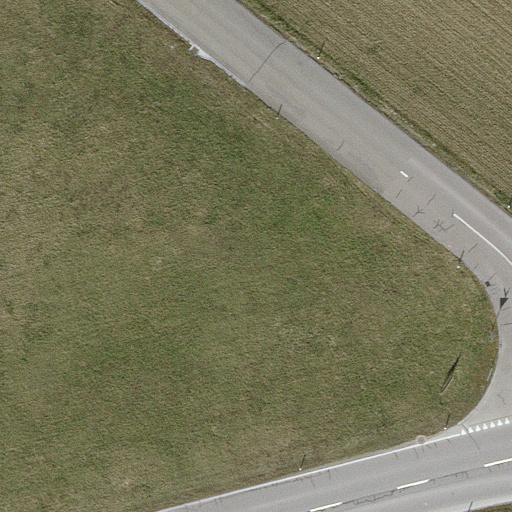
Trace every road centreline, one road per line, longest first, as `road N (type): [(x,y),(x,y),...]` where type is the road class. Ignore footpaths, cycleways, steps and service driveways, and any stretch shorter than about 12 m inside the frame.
road 1 (tertiary): [(511,265),(479,228),(192,0)]
road 2 (tertiary): [(323,511),(511,466)]
